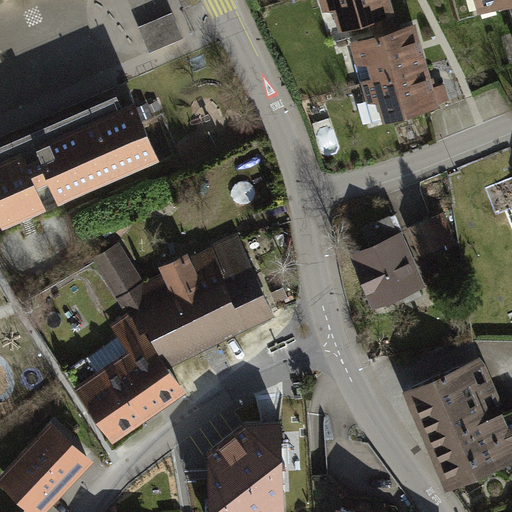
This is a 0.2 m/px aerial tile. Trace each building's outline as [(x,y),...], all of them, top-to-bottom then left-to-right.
[(391,0),(319,0),(322,9),(335,9),(340,29),(370,21),(372,27),(397,20),(391,0)] [(511,0),(475,0),(479,12),(511,2),(511,0)] [(374,34),(351,41),(357,63),(368,64),(372,77),(426,62),(416,23),(399,27),(397,20),(372,27),(374,34)] [(144,35),(150,50),(183,36),(176,21),(144,35)] [(426,62),(361,81),(367,101),(378,101),(384,120),(438,105),(437,102),(449,99),(445,84),(433,87),(426,62)] [(138,95),(0,156),(0,206),(5,218),(48,199),(39,179),(54,172),(63,191),(161,147),(138,95)] [(446,208),(406,225),(418,255),(440,246),(442,249),(460,242),(446,208)] [(370,245),(349,254),(374,307),(427,283),(403,230),(397,232),(389,215),(362,227),(370,245)] [(215,250),(249,324),(274,312),(237,233),(212,244),(215,250)] [(144,333),(152,328),(170,364),(249,324),(215,250),(192,261),(187,253),(165,265),(169,273),(145,285),(119,244),(98,257),(133,313),(144,333)] [(144,333),(133,313),(114,325),(132,350),(99,372),(88,355),(67,368),(115,435),(185,389),(144,333)] [(480,359),(405,391),(447,489),(511,461),(511,408),(503,412),(480,359)] [(204,452),(210,511),(283,511),(285,511),(279,420),(241,421),(204,452)] [(55,421),(1,478),(37,511),(42,511),(95,458),(55,421)]
